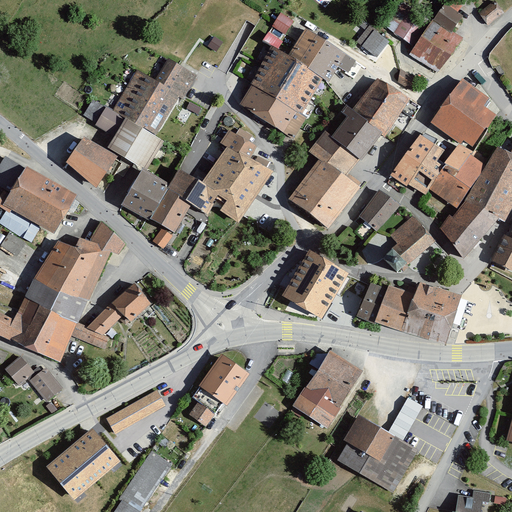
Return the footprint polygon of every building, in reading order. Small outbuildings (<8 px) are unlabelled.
[(398,38),(414,46),(429,22),(397,4),(383,25),(398,38)] [(503,16),(495,6),(482,15),(490,26),(503,16)] [(437,25),(453,36),(467,18),(450,7),(437,25)] [(281,14),(274,26),(285,34),(293,22),(281,14)] [(435,24),(412,57),(442,77),(464,44),(453,36),(437,25),(435,24)] [(392,44),(372,29),(359,46),(379,61),(392,44)] [(360,63),(309,32),(291,62),(326,83),(332,87),(342,72),(351,77),(360,63)] [(269,34),(265,41),(278,48),(281,41),(269,34)] [(291,62),(275,53),(254,90),(305,120),(326,83),(291,62)] [(199,77),(170,60),(157,82),(181,97),(185,99),(199,77)] [(411,87),(416,76),(402,70),(397,81),(411,87)] [(139,71),(114,112),(156,138),(181,97),(157,82),(139,71)] [(410,101),(379,78),(353,111),(381,132),(385,135),(410,101)] [(488,98),(464,80),(434,122),(460,141),(462,138),(472,146),(495,115),(483,106),(488,98)] [(305,120),(254,90),(242,109),(295,145),(309,122),(305,120)] [(353,111),(347,107),(343,112),(349,117),(332,138),(360,159),(381,132),(353,111)] [(148,173),(166,144),(156,138),(114,112),(109,109),(99,127),(118,138),(111,151),(148,173)] [(180,172),(170,189),(191,203),(206,212),(217,194),(229,201),(223,210),(237,219),(271,171),(247,158),(254,147),(230,133),(224,142),(230,147),(202,185),(180,172)] [(332,138),(325,133),(312,152),(321,159),(344,177),(360,159),(332,138)] [(420,137),(393,174),(407,185),(408,183),(433,146),(420,137)] [(121,159),(88,141),(70,166),(99,190),(121,159)] [(442,151),(433,146),(408,183),(426,195),(430,188),(444,166),(436,161),(442,151)] [(444,166),(430,188),(457,206),(470,189),(484,165),(470,156),(472,152),(460,146),(444,166)] [(511,154),(499,149),(469,200),(500,218),(511,197),(511,154)] [(0,184),(11,191),(26,169),(5,157),(0,165),(0,184)] [(344,177),(321,159),(293,197),(327,224),(357,186),(344,177)] [(75,197),(26,169),(11,191),(3,205),(54,233),(75,197)] [(170,189),(143,173),(124,204),(151,218),(170,189)] [(191,203),(170,189),(151,218),(174,231),(191,203)] [(400,211),(382,196),(361,222),(379,236),(400,211)] [(500,218),(469,200),(461,212),(455,220),(452,218),(443,228),(464,258),(500,218)] [(0,225),(34,245),(42,231),(8,212),(0,225)] [(438,247),(414,220),(393,239),(401,248),(395,253),(411,271),(438,247)] [(60,245),(35,281),(91,305),(115,255),(122,258),(129,247),(104,224),(92,246),(85,243),(79,253),(60,245)] [(511,235),(510,239),(506,237),(494,260),(511,269),(511,235)] [(351,277),(314,254),(287,298),(324,321),(343,290),(350,278),(351,277)] [(365,299),(370,286),(350,278),(343,290),(365,299)] [(35,281),(26,300),(79,325),(81,326),(91,305),(35,281)] [(376,322),(388,289),(371,283),(370,286),(365,299),(358,315),(376,322)] [(460,295),(419,283),(415,293),(401,330),(445,342),(460,295)] [(401,330),(415,293),(390,285),(388,289),(376,322),(401,330)] [(138,287),(116,307),(133,326),(155,306),(138,287)] [(16,321),(0,313),(0,337),(63,365),(73,339),(79,325),(26,300),(16,321)] [(81,326),(79,325),(73,339),(83,343),(108,353),(111,341),(106,339),(123,319),(112,311),(90,331),(81,326)] [(332,353),(296,409),(330,431),(366,374),(332,353)] [(248,374),(223,356),(201,387),(226,405),(248,374)] [(36,374),(22,358),(7,371),(21,387),(36,374)] [(48,369),(30,382),(47,404),(65,391),(48,369)] [(222,403),(201,387),(193,398),(199,402),(191,414),(206,425),(222,403)] [(156,392),(108,419),(116,433),(164,405),(156,392)] [(412,403),(393,436),(406,444),(426,410),(412,403)] [(393,436),(361,418),(346,444),(350,446),(339,464),(396,496),(421,452),(406,444),(393,436)] [(118,461),(92,431),(49,467),(75,497),(118,461)] [(123,501),(115,511),(138,511),(170,465),(152,452),(121,499),(123,501)] [(476,502),(462,500),(459,511),(483,511),(487,495),(478,494),(476,502)]
